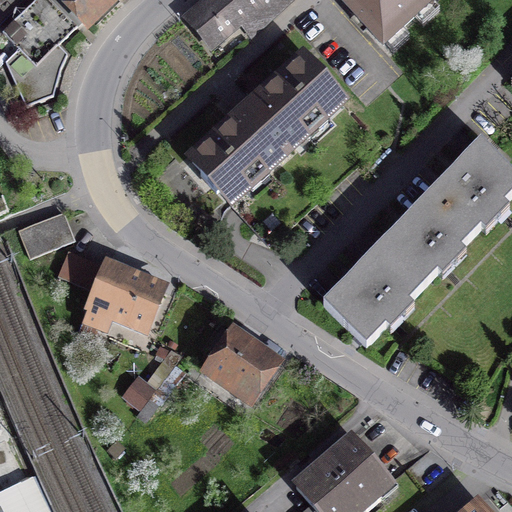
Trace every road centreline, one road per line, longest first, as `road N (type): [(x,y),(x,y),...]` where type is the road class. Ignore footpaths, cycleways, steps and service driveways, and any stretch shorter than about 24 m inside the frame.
road 1 (residential): [(511,56),(288,281),(263,321)]
road 2 (residential): [(263,321),(511,465)]
road 3 (residential): [(318,0),(104,185)]
road 4 (residential): [(104,185),(151,248),(263,321)]
road 5 (residential): [(168,0),(131,35),(96,95),(92,137),(104,185)]
